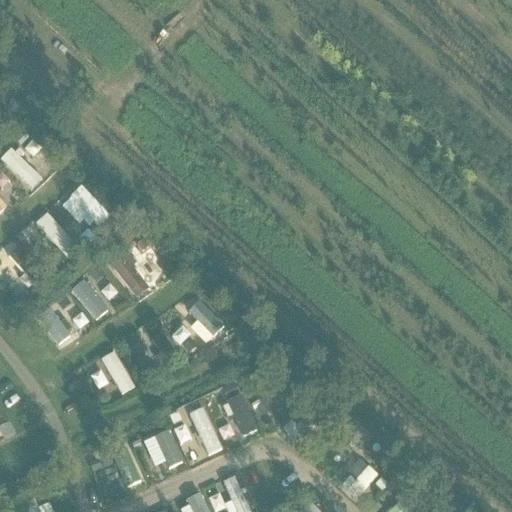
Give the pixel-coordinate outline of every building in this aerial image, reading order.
[(21,133),(13,141),(20,148),(28,140),(21,133)] [(0,162),(32,192),(43,180),(11,150),(0,162)] [(92,234),(110,218),(82,187),(64,204),(92,234)] [(65,258),(77,248),(50,219),(39,230),(65,258)] [(113,219),(106,226),(114,234),(122,227),(113,219)] [(141,240),(134,247),(141,255),(148,248),(141,240)] [(18,249),(0,265),(0,269),(25,297),(45,278),(18,249)] [(138,301),(150,288),(122,260),(110,273),(138,301)] [(54,265),(48,270),(56,279),(62,273),(54,265)] [(96,268),(86,276),(95,286),(104,279),(96,268)] [(93,324),(107,315),(88,281),(73,290),(93,324)] [(21,295),(13,301),(20,309),(28,303),(21,295)] [(64,299),(56,305),(62,313),(70,307),(64,299)] [(189,330),(206,347),(225,328),(198,302),(188,313),(197,322),(189,330)] [(178,347),(189,336),(182,328),(171,339),(178,347)] [(189,342),(181,349),(187,356),(195,349),(189,342)] [(101,360),(121,398),(135,390),(115,353),(101,360)] [(0,366),(0,394),(11,390),(0,366)] [(108,405),(120,397),(99,366),(87,374),(108,405)] [(148,372),(138,379),(143,387),(153,380),(148,372)] [(234,387),(223,392),(227,402),(238,397),(234,387)] [(87,398),(86,406),(97,408),(98,400),(87,398)] [(263,405),(256,410),(261,418),(269,413),(263,405)] [(219,409),(211,413),(215,422),(224,418),(219,409)] [(249,411),(234,418),(243,439),(259,432),(249,411)] [(177,416),(168,420),(173,429),(182,425),(177,416)] [(9,427),(0,431),(0,433),(4,442),(13,437),(9,427)] [(138,444),(131,447),(134,453),(141,450),(138,444)] [(126,447),(113,452),(126,490),(140,485),(126,447)] [(336,482),(356,501),(377,477),(357,459),(336,482)] [(96,462),(87,466),(91,475),(100,471),(96,462)] [(217,504),(225,502),(228,511),(243,511),(246,511),(237,480),(220,485),(222,494),(209,498),(213,511),(218,511),(220,511),(217,504)] [(381,481),(375,487),(381,494),(388,487),(381,481)] [(413,511),(415,511),(405,500),(391,511),(413,511)]
